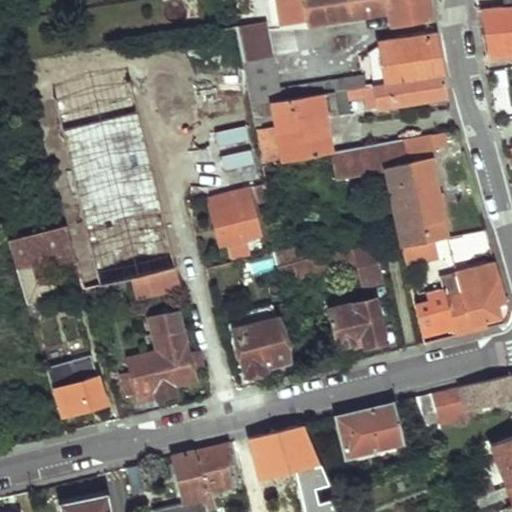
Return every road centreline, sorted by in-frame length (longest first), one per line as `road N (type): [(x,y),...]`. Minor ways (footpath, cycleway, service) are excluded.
road 1 (residential): [(0,470),(511,348)]
road 2 (residential): [(455,0),(511,241)]
road 3 (unknown): [(227,416),(186,220)]
road 4 (unknown): [(460,24),(302,46)]
